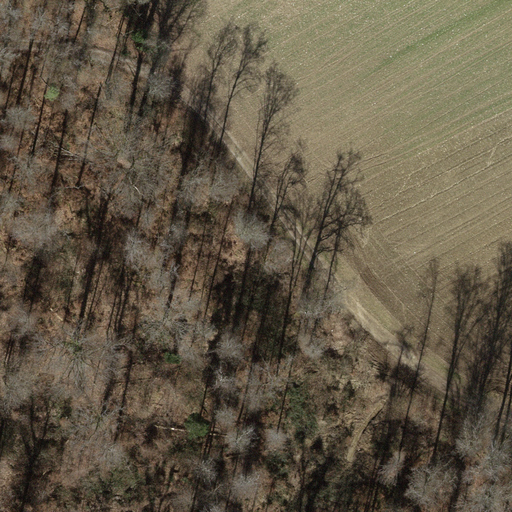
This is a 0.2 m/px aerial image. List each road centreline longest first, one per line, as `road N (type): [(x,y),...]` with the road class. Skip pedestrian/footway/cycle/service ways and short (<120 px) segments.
road 1 (track): [(144,0),(181,77),(352,297),(466,392),(511,410)]
road 2 (track): [(181,77),(82,50),(0,40)]
